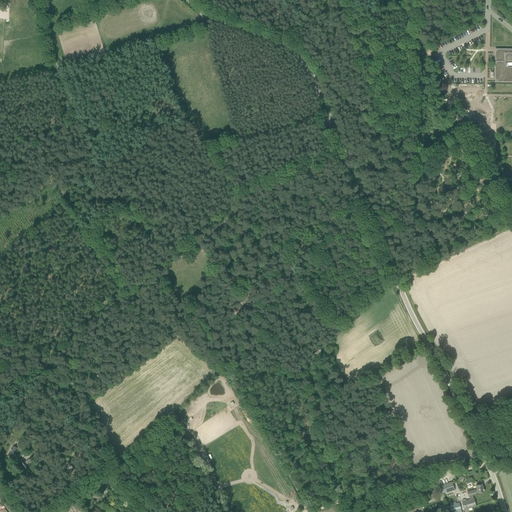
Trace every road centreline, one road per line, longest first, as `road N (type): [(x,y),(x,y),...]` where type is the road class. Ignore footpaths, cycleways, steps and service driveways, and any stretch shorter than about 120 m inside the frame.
road 1 (unclassified): [(504,511),(306,62),(295,46),(190,0)]
road 2 (track): [(313,509),(223,371),(129,296),(39,0)]
road 3 (track): [(419,0),(415,208),(438,262),(391,285),(297,370),(223,371)]
road 4 (track): [(313,509),(488,466)]
